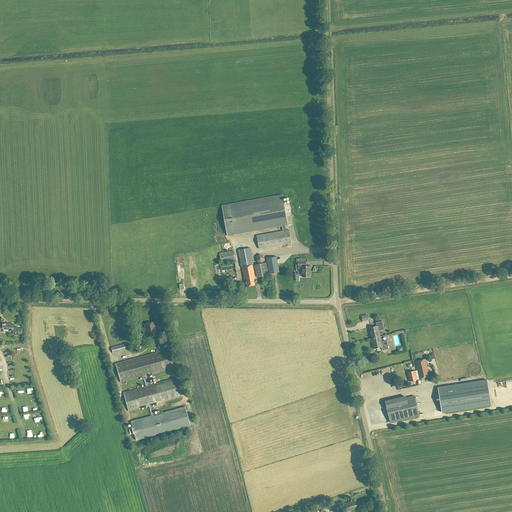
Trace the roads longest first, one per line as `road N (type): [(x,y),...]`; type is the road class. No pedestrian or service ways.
road 1 (unclassified): [(336,302),(0,298)]
road 2 (unclassified): [(336,302),(325,0)]
road 3 (unclassified): [(384,511),(336,302)]
road 4 (track): [(511,276),(336,302)]
